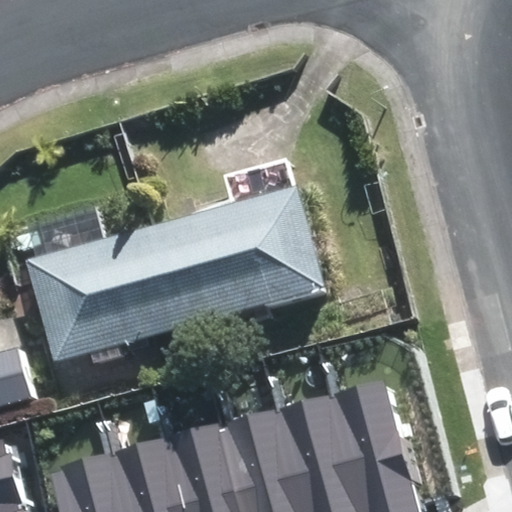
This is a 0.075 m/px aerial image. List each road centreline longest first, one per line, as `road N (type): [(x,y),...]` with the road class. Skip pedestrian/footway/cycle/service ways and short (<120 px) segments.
road 1 (residential): [(511,223),(454,0)]
road 2 (residential): [(0,41),(50,18),(125,0)]
